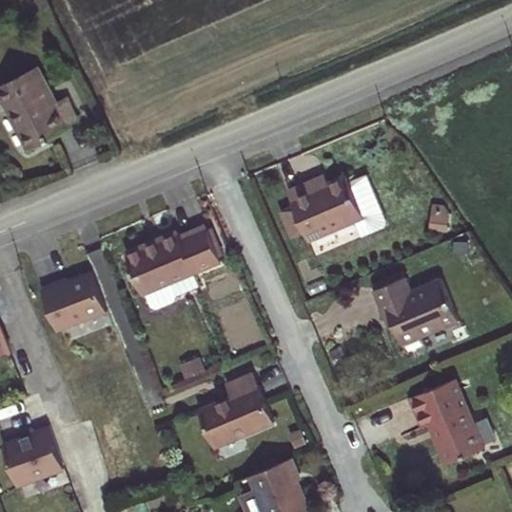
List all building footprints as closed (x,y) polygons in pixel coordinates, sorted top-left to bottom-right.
[(0,84),(0,90),(30,149),(82,123),(68,96),(57,102),(39,66),(0,84)] [(289,191),(310,239),(335,228),(343,246),(387,228),(390,221),(369,173),(351,181),(348,175),(318,187),(315,180),(289,191)] [(295,205),(282,210),(293,236),(306,230),(295,205)] [(127,253),(143,292),(152,305),(158,308),(175,300),(178,294),(172,280),(195,270),(222,259),(220,254),(209,229),(207,224),(181,235),(179,231),(127,253)] [(209,229),(220,254),(224,252),(213,227),(209,229)] [(61,328),(110,308),(94,269),(61,283),(60,280),(44,286),(61,328)] [(195,270),(172,280),(178,294),(201,284),(195,270)] [(396,325),(407,352),(426,344),(422,336),(460,319),(443,278),(413,290),(407,276),(375,289),(387,316),(391,314),(396,325)] [(396,325),(391,314),(387,316),(392,326),(396,325)] [(0,321),(0,356),(12,352),(0,321)] [(198,358),(185,364),(190,377),(203,371),(198,358)] [(234,395),(201,409),(217,446),(277,420),(256,371),(228,383),(234,395)] [(458,378),(410,398),(423,427),(434,423),(440,436),(437,437),(448,463),(486,447),(458,378)] [(24,438),(4,445),(18,484),(66,467),(50,424),(32,431),(33,432),(23,436),(24,438)] [(293,432),(299,446),(309,442),(303,429),(293,432)] [(267,511),(301,511),(312,507),(299,478),(304,476),(295,456),(252,475),(267,511)]
